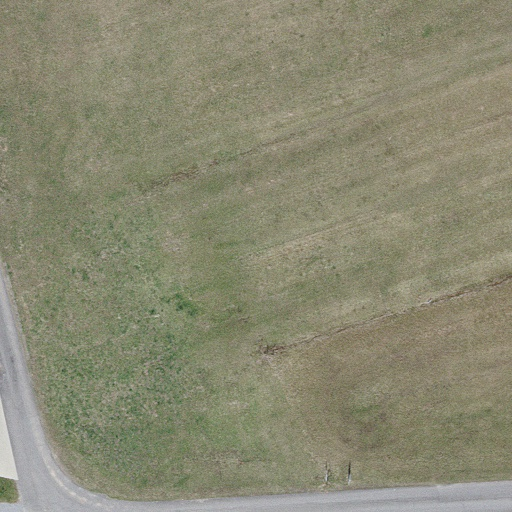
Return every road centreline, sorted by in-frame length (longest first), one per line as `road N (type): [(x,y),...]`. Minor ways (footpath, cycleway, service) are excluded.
road 1 (unclassified): [(282,511),(511,499)]
road 2 (unclassified): [(0,321),(47,511)]
